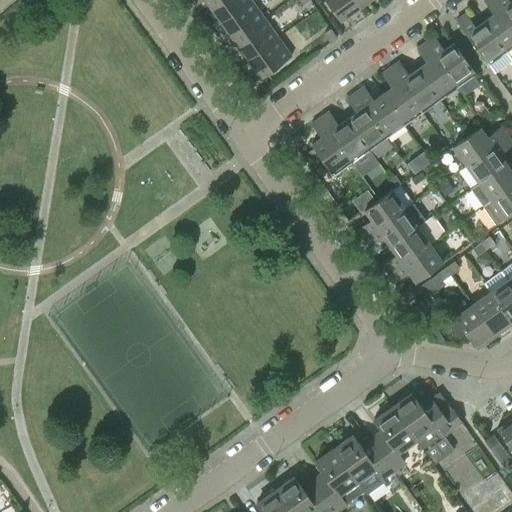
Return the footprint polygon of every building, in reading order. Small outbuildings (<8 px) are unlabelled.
[(220,21),(250,0),(210,0),(207,3),(220,21)] [(233,40),(264,18),(250,0),(220,21),(233,40)] [(358,7),(353,0),(324,0),(339,21),(358,7)] [(511,47),(511,23),(495,0),(483,0),(483,1),(492,14),(483,21),(506,52),(511,47)] [(511,0),(510,2),(508,0),(495,0),(511,23),(511,0)] [(506,52),(483,21),(475,27),(465,13),(456,20),(494,73),(511,60),(506,52)] [(246,59),(277,37),(264,18),(233,40),(246,59)] [(336,38),(330,29),(323,34),(329,43),(336,38)] [(433,36),(425,42),(457,87),(475,74),(453,43),(443,49),(440,44),(433,36)] [(260,78),(291,56),(277,37),(246,59),(260,78)] [(425,42),(416,48),(422,57),(426,62),(417,68),(439,100),(457,87),(425,42)] [(398,61),(389,67),(422,112),(439,100),(417,68),(408,74),(404,69),(398,61)] [(389,67),(381,73),(387,82),(390,87),(382,93),(404,125),(422,112),(389,67)] [(363,86),(354,92),(387,137),(404,125),(382,93),(373,100),(369,94),(363,86)] [(354,92),(345,98),(352,107),(355,112),(347,118),(369,150),(387,137),(354,92)] [(484,108),(477,112),(483,121),(490,116),(484,108)] [(328,111),(319,117),(351,162),(351,163),(361,177),(379,164),(369,150),(347,118),(338,125),(334,120),(328,111)] [(319,117),(310,124),(316,132),(320,137),(311,144),(313,147),(328,168),(333,175),(351,163),(351,162),(319,117)] [(465,165),(506,135),(500,127),(486,136),(479,127),(452,147),(465,165)] [(505,163),(499,154),(511,144),(511,143),(506,135),(465,165),(477,183),(505,163)] [(313,147),(303,154),(318,175),(328,168),(313,147)] [(482,206),(511,184),(511,170),(511,172),(505,163),(477,183),(469,188),(482,206)] [(421,172),(410,179),(414,185),(425,178),(421,172)] [(394,175),(389,179),(395,187),(399,185),(400,184),(394,175)] [(444,180),(436,186),(444,196),(451,191),(444,180)] [(511,211),(511,184),(482,206),(495,224),(511,211)] [(365,223),(356,229),(363,238),(404,209),(412,203),(399,185),(395,187),(391,190),(378,200),(363,210),(370,219),(365,223)] [(404,209),(363,238),(369,247),(378,241),(383,237),(389,246),(416,226),(425,220),(412,203),(404,209)] [(390,258),(381,264),(388,273),(429,244),(437,238),(425,220),(416,226),(389,246),(395,255),(390,258)] [(494,243),(489,236),(480,242),(485,249),(494,243)] [(485,249),(480,242),(471,248),(477,256),(485,249)] [(429,244),(388,273),(394,282),(403,276),(408,272),(414,282),(442,262),(429,244)] [(459,268),(454,261),(445,267),(450,274),(459,268)] [(511,262),(501,271),(506,279),(511,286),(511,262)] [(450,274),(445,267),(436,273),(441,281),(450,274)] [(511,286),(506,279),(501,271),(483,283),(489,291),(509,320),(511,317),(511,286)] [(435,287),(429,279),(418,286),(424,295),(431,290),(435,287)] [(424,295),(409,306),(416,317),(439,301),(431,290),(424,295)] [(509,320),(489,291),(471,304),(494,336),(506,328),(503,324),(509,320)] [(494,336),(471,304),(453,317),(464,332),(473,345),(480,341),(483,344),(494,336)] [(464,332),(453,317),(446,322),(457,337),(464,332)] [(411,393),(392,407),(415,439),(422,449),(460,422),(452,410),(444,415),(436,404),(425,412),(418,403),(411,393)] [(392,407),(373,420),(380,430),(386,439),(376,447),(393,470),(404,462),(397,452),(415,439),(392,407)] [(505,422),(496,428),(511,450),(511,411),(506,415),(509,419),(505,422)] [(352,435),(333,449),(356,481),(363,491),(365,493),(383,480),(382,478),(393,470),(376,447),(366,454),(359,445),(352,435)] [(492,436),(484,441),(501,464),(508,459),(492,436)] [(333,449),(314,462),(321,472),(328,481),(318,489),(334,511),(363,491),(356,481),(333,449)] [(294,477),(275,490),(290,511),(333,511),(334,511),(318,489),(317,489),(307,496),(301,487),(294,477)] [(290,511),(275,490),(256,504),(261,511),(290,511)]
